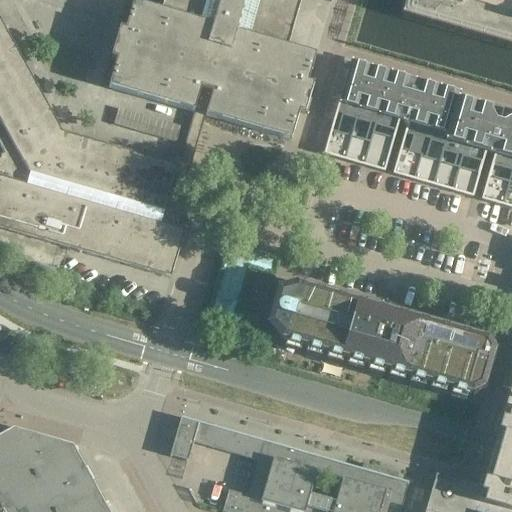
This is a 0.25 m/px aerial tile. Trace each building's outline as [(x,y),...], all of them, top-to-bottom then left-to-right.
[(108,88),(136,96),(194,113),(178,166),(61,132),(0,20),(0,149),(2,154),(0,154),(0,229),(170,279),(184,230),(179,229),(182,220),(187,221),(195,196),(183,192),(205,117),(290,141),(298,113),(304,115),(313,85),(307,83),(315,55),(288,48),(301,0),(320,0),(330,3),(331,0),(163,0),(160,12),(133,4),(125,31),(119,30),(111,59),(116,61),(108,88)] [(511,0),(410,0),(405,18),(511,48),(511,0)] [(458,95),(350,63),(329,135),(369,146),(363,167),(384,173),(393,140),(395,133),(399,119),(404,120),(403,123),(408,124),(404,136),(443,147),(458,95)] [(458,95),(443,147),(439,164),(458,170),(453,185),(451,192),(472,198),(486,150),(491,152),(490,154),(494,155),(481,201),(501,207),(503,199),(508,184),(511,185),(511,116),(458,101),(460,95),(458,95)] [(399,151),(392,175),(413,181),(420,157),(399,151)] [(208,317),(233,324),(236,313),(235,313),(248,267),(273,275),(277,262),(229,248),(208,317)] [(275,289),(266,322),(264,326),(271,328),(270,332),(276,334),(275,337),(282,339),(281,342),(284,343),(283,345),(285,345),(285,343),(299,347),(299,349),(300,350),(301,348),(305,349),(304,351),(306,351),(306,349),(320,353),(319,355),(321,356),(322,354),(325,355),(325,357),(326,357),(327,355),(341,359),(340,361),(342,362),(342,360),(346,361),(346,363),(347,363),(348,361),(362,365),(361,367),(362,368),(363,366),(367,367),(366,369),(368,369),(368,367),(382,371),(382,373),(383,374),(384,372),(388,373),(387,375),(389,375),(389,373),(403,377),(402,379),(404,380),(404,378),(408,379),(408,381),(409,381),(410,379),(424,383),(423,385),(425,386),(425,384),(429,385),(428,387),(430,387),(431,385),(445,389),(444,391),(445,392),(446,390),(450,391),(449,393),(451,393),(451,391),(465,395),(465,397),(466,398),(467,396),(471,398),(483,391),(495,352),(488,340),(484,339),(483,339),(466,334),(463,333),(446,328),(442,326),(442,327),(425,322),(425,321),(421,320),(421,321),(404,316),(404,315),(401,314),(400,315),(383,310),(383,309),(380,308),(380,309),(363,304),(363,303),(359,302),(359,303),(342,298),(342,297),(338,296),(338,297),(321,292),(321,291),(318,290),(318,291),(300,286),(300,285),(298,284),(297,287),(290,285),(289,289),(283,287),(282,291),(275,289)] [(260,320),(236,313),(233,324),(257,331),(260,320)] [(511,511),(511,360),(507,379),(504,378),(501,389),(509,391),(503,412),(500,422),(499,427),(495,442),(483,481),(481,489),(435,476),(424,511),(511,511)] [(183,419),(181,418),(170,457),(187,463),(193,442),(198,424),(183,419)] [(258,460),(263,442),(198,424),(193,442),(258,460)] [(108,511),(72,445),(13,429),(0,435),(0,511),(108,511)] [(361,471),(263,442),(258,460),(247,497),(228,492),(221,511),(399,511),(408,484),(396,480),(398,475),(363,464),(361,471)]
